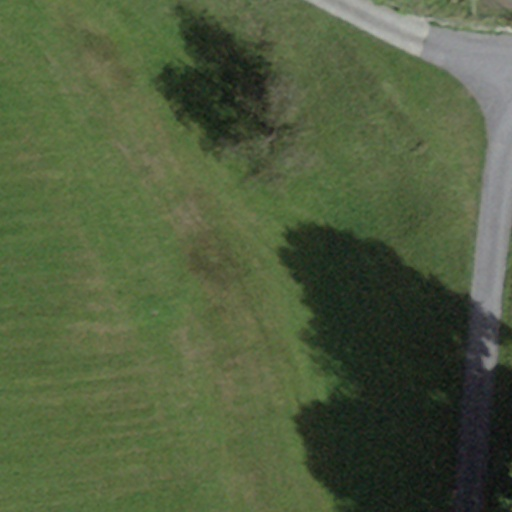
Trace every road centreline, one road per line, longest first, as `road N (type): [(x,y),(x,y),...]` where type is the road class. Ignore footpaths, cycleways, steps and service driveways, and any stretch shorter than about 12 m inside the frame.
road 1 (unclassified): [(511,157),(466,511)]
road 2 (unclassified): [(511,79),(352,0)]
